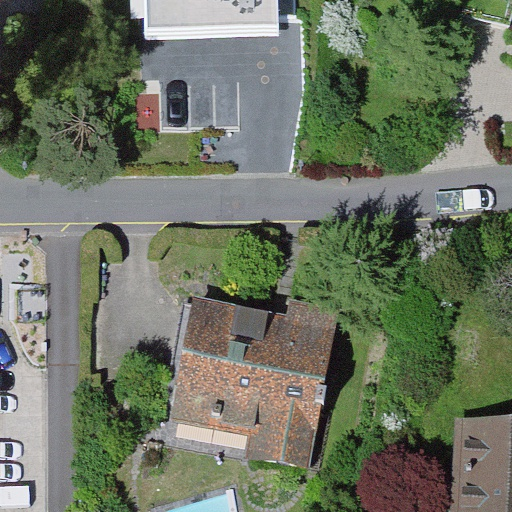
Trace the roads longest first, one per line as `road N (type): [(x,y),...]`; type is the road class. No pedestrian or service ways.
road 1 (residential): [(511,190),(0,206)]
road 2 (unknown): [(136,0),(219,20),(254,44),(270,81),(275,134),(266,200)]
